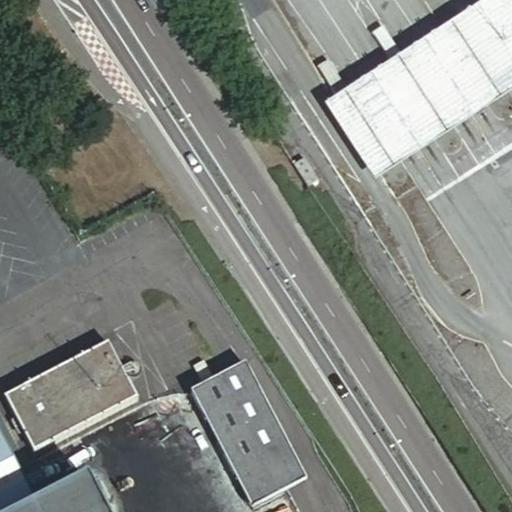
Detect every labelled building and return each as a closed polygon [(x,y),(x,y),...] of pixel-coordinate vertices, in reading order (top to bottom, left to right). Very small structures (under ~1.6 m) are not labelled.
[(359,85),(327,108),(375,183),(409,160),(427,148),(511,88),(511,0),(481,0),(466,11),(381,70),(359,85)] [(110,346),(7,399),(36,454),(139,403),(110,346)] [(237,474),(289,448),(247,367),(195,394),(237,474)] [(51,511),(37,511),(0,443),(0,511),(99,511),(87,490),(51,511)] [(308,484),(289,448),(237,474),(254,508),(308,484)]
